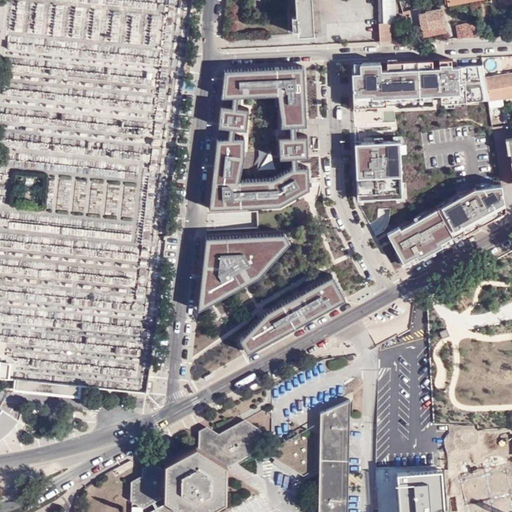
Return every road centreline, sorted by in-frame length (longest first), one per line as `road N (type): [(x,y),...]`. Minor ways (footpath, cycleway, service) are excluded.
road 1 (residential): [(171,414),(207,59)]
road 2 (residential): [(332,53),(339,201),(390,294)]
road 3 (secondary): [(171,414),(390,294)]
road 4 (unknown): [(350,316),(370,369),(363,511)]
road 5 (secondary): [(390,294),(511,228)]
road 6 (secondary): [(0,506),(115,446)]
road 7 (residential): [(207,59),(332,53)]
